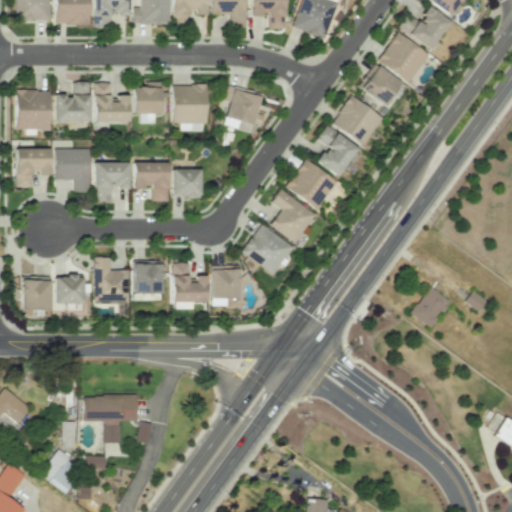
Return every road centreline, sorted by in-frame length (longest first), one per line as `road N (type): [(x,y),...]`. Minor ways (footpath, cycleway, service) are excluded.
road 1 (residential): [(379,0),(214,223),(193,230),(46,228)]
road 2 (secondary): [(511,24),(272,351)]
road 3 (secondary): [(302,361),(511,72)]
road 4 (residential): [(0,53),(233,52),(317,85)]
road 5 (residential): [(0,343),(272,351)]
road 6 (secondary): [(272,351),(158,511)]
road 7 (secondary): [(191,511),(302,361)]
